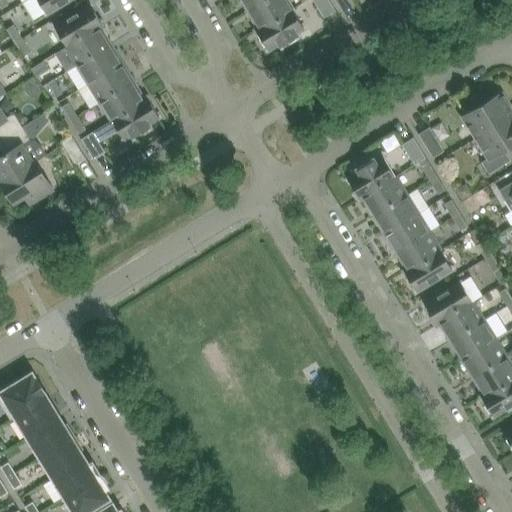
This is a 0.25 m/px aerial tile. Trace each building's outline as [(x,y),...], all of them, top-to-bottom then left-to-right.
[(68,0),(38,0),(47,13),(68,0)] [(247,11),(265,0),(242,0),(245,4),(243,5),(247,11)] [(257,31),(292,9),(287,0),(265,0),(247,11),(251,18),(253,16),(260,27),(256,30),(257,31)] [(336,10),(329,0),(313,0),(324,17),(336,10)] [(91,5),(74,16),(55,27),(67,46),(103,24),(91,5)] [(304,28),(292,9),(257,31),(269,49),(280,42),(282,45),(298,36),(296,33),(304,28)] [(7,29),(15,42),(22,38),(14,24),(7,29)] [(103,25),(103,24),(67,46),(78,64),(113,43),(109,37),(107,38),(100,27),(103,25)] [(36,48),(53,39),(47,27),(29,35),(36,48)] [(31,51),(22,38),(15,42),(24,56),(31,51)] [(117,50),(113,43),(78,64),(90,83),(122,63),(114,51),(117,50)] [(129,75),(122,63),(90,83),(101,101),(135,80),(131,74),(129,75)] [(63,92),(55,79),(48,83),(56,97),(63,92)] [(139,86),(135,80),(101,101),(112,120),(148,98),(147,97),(144,99),(137,88),(139,86)] [(477,138),(511,115),(511,108),(502,92),(464,116),(477,138)] [(159,117),(148,98),(112,120),(124,138),(132,133),(134,136),(150,127),(148,124),(159,117)] [(62,107),(71,120),(78,115),(69,102),(62,107)] [(5,118),(0,109),(0,137),(1,139),(23,126),(22,125),(14,112),(5,118)] [(86,129),(78,115),(71,120),(79,133),(86,129)] [(511,115),(477,138),(490,158),(483,162),(491,174),(511,159),(505,149),(511,144),(511,115)] [(35,161),(47,154),(41,145),(36,141),(31,139),(23,126),(1,139),(9,151),(0,156),(0,177),(2,181),(1,182),(2,182),(36,161),(35,161)] [(444,150),(430,127),(419,133),(433,157),(444,150)] [(105,152),(93,131),(81,138),(94,159),(105,152)] [(86,157),(72,134),(61,141),(75,164),(86,157)] [(402,144),(413,161),(415,164),(419,161),(426,157),(414,137),(402,144)] [(360,198),(396,176),(384,157),(376,162),(374,159),(358,168),(360,171),(348,179),(360,198)] [(438,175),(426,157),(419,161),(430,180),(438,175)] [(53,189),(42,172),(36,161),(2,182),(13,201),(25,194),(30,203),(53,189)] [(446,189),(438,175),(430,180),(439,194),(446,189)] [(373,215),(407,194),(396,176),(360,198),(361,199),(364,197),(371,208),(369,209),(373,215)] [(511,182),(504,187),(499,190),(511,210),(511,209),(511,182)] [(386,232),(418,213),(407,194),(373,215),(377,222),(379,220),(386,232)] [(444,203),(453,217),(460,212),(452,199),(444,203)] [(469,226),(460,212),(453,217),(461,231),(469,226)] [(395,252),(430,231),(418,213),(386,232),(394,244),(391,246),(395,252)] [(405,271),(441,250),(430,231),(395,252),(399,259),(401,257),(408,268),(405,270),(405,271)] [(477,244),(486,258),(493,253),(484,240),(477,244)] [(453,268),(441,250),(405,271),(417,290),(453,268)] [(501,267),(493,253),(486,258),(494,271),(501,267)] [(437,323),(473,301),(461,282),(425,304),(437,323)] [(499,292),(507,305),(511,302),(511,296),(507,288),(499,292)] [(450,341),(484,319),(473,301),(437,323),(438,324),(441,322),(448,333),(446,334),(450,341)] [(463,358),(495,338),(484,319),(450,341),(454,347),(456,346),(463,358)] [(472,377),(507,356),(495,338),(463,358),(470,370),(468,371),(472,377)] [(482,397),(511,378),(511,365),(507,356),(472,377),(476,384),(478,383),(485,393),(482,396),(482,397)] [(17,417),(48,398),(45,395),(47,394),(36,377),(35,378),(32,373),(2,392),(17,417)] [(511,378),(482,397),(494,416),(508,407),(510,409),(511,407),(511,378)] [(60,418),(48,398),(17,417),(29,437),(60,418)] [(41,457),(75,436),(67,424),(65,426),(60,418),(29,437),(41,457)] [(53,476),(84,457),(79,450),(82,448),(75,436),(41,457),(53,476)] [(65,496),(99,475),(92,464),(89,466),(84,457),(53,476),(65,496)] [(9,462),(1,466),(8,477),(15,472),(9,462)] [(22,483),(15,472),(8,477),(14,488),(22,483)] [(106,487),(99,475),(65,496),(75,511),(85,511),(109,498),(103,489),(106,487)] [(8,492),(2,481),(0,481),(0,494),(1,496),(8,492)] [(33,501),(26,506),(29,511),(39,511),(40,511),(33,501)]
